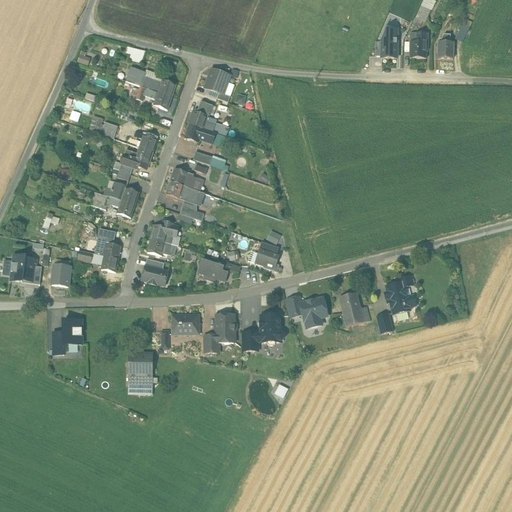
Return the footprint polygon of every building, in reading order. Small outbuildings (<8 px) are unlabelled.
[(431,10),(422,6),(416,19),(415,19),(412,26),(414,27),(417,20),(425,24),(431,10)] [(470,28),(461,23),(458,29),(461,31),(456,40),(462,43),(470,28)] [(395,34),(387,34),(387,41),(382,41),(382,57),(382,59),(396,59),(397,42),(395,42),(395,34)] [(428,34),(416,34),(416,43),(410,43),(410,59),(426,60),(426,44),(428,44),(428,34)] [(454,44),(438,43),(438,60),(453,60),(454,44)] [(127,47),(125,54),(132,56),(131,61),(142,64),(145,51),(127,47)] [(145,74),(131,69),(127,83),(140,87),(143,78),(145,74)] [(229,77),(212,71),(206,90),(219,94),(223,96),(223,95),(229,77)] [(176,86),(162,81),(161,84),(143,78),(140,87),(147,90),(172,99),(176,86)] [(139,90),(133,88),(130,98),(142,102),(144,97),(147,90),(140,88),(139,90)] [(172,99),(147,90),(144,97),(156,100),(154,107),(167,111),(172,99)] [(223,96),(219,94),(217,100),(228,104),(230,98),(223,95),(223,96)] [(244,105),(246,96),(238,94),(236,103),(244,105)] [(197,114),(194,113),(189,125),(205,131),(212,134),(214,129),(206,125),(209,116),(210,116),(213,107),(201,103),(197,114)] [(101,136),(106,123),(103,123),(104,120),(95,117),(92,124),(96,125),(95,128),(99,130),(97,135),(101,136)] [(118,128),(106,123),(101,136),(114,140),(118,128)] [(189,125),(185,139),(199,144),(201,140),(212,144),(216,134),(212,134),(205,131),(189,125)] [(157,141),(144,136),(142,140),(139,149),(153,154),(157,141)] [(153,154),(139,149),(135,162),(149,166),(153,154)] [(213,158),(196,153),(193,161),(210,166),(213,158)] [(225,162),(213,158),(210,166),(223,171),(225,162)] [(133,169),(121,165),(119,172),(131,175),(133,169)] [(208,170),(197,165),(195,171),(206,175),(208,170)] [(193,176),(175,170),(170,183),(192,190),(196,181),(191,179),(193,176)] [(131,175),(119,172),(117,178),(128,182),(131,175)] [(127,187),(116,183),(113,191),(110,198),(135,207),(139,194),(126,189),(127,187)] [(192,190),(170,183),(166,196),(185,202),(197,206),(202,194),(192,190)] [(113,191),(107,189),(104,196),(110,198),(113,191)] [(104,196),(95,193),(91,206),(106,211),(108,205),(107,205),(110,198),(104,196)] [(110,198),(107,205),(108,205),(119,209),(117,215),(131,219),(135,207),(110,198)] [(185,202),(182,208),(197,213),(197,206),(185,202)] [(180,215),(193,220),(202,223),(204,215),(197,213),(182,208),(180,215)] [(58,224),(59,218),(47,215),(44,228),(49,229),(51,223),(58,224)] [(193,220),(180,215),(178,222),(191,226),(193,220)] [(167,230),(154,227),(150,240),(169,245),(171,246),(174,237),(176,238),(178,229),(172,227),(173,225),(168,224),(167,230)] [(115,234),(101,231),(96,256),(118,261),(121,247),(113,246),(115,234)] [(277,244),(281,235),(271,231),(267,240),(277,244)] [(169,245),(150,240),(147,254),(162,257),(163,255),(166,255),(169,245)] [(279,249),(262,243),(260,249),(261,249),(276,254),(277,255),(279,249)] [(171,246),(169,245),(166,255),(174,257),(176,247),(171,246)] [(276,254),(261,249),(261,251),(260,251),(255,265),(264,268),(263,269),(277,273),(279,266),(277,265),(279,257),(275,256),(276,254)] [(239,259),(238,251),(229,252),(230,260),(239,259)] [(93,255),(79,252),(78,260),(91,263),(93,255)] [(96,256),(93,255),(91,263),(93,263),(94,263),(103,265),(101,271),(116,274),(118,261),(96,256)] [(37,261),(25,260),(25,258),(14,257),(13,265),(12,265),(11,273),(12,274),(11,282),(22,283),(23,282),(32,283),(34,267),(36,268),(37,261)] [(165,264),(147,260),(145,268),(163,272),(165,264)] [(222,268),(202,262),(198,274),(206,277),(205,279),(215,283),(216,280),(226,283),(228,275),(226,274),(228,270),(222,268)] [(240,268),(223,262),(222,268),(228,270),(238,274),(240,268)] [(51,287),(71,288),(71,266),(51,266),(51,287)] [(163,272),(145,268),(142,281),(149,283),(148,285),(157,287),(157,285),(165,287),(168,273),(163,272)] [(401,283),(386,287),(388,295),(389,298),(386,299),(386,300),(387,304),(390,304),(391,309),(393,316),(411,312),(410,308),(416,307),(414,297),(411,298),(409,287),(413,286),(411,277),(401,280),(401,283)] [(39,284),(26,284),(26,295),(39,296),(39,284)] [(357,294),(339,299),(346,328),(364,324),(360,309),(357,294)] [(329,319),(325,297),(301,301),(301,297),(286,299),(289,320),(302,318),(304,331),(323,327),(322,320),(329,319)] [(366,308),(360,309),(364,324),(370,322),(366,308)] [(388,315),(376,318),(380,336),(393,332),(388,315)] [(234,325),(234,316),(216,317),(217,337),(217,345),(235,344),(235,333),(237,331),(237,327),(235,325),(234,325)] [(199,317),(173,317),(173,336),(199,335),(199,317)] [(281,334),(280,317),(262,317),(262,323),(260,323),(260,330),(262,330),(262,335),(258,335),(258,343),(262,343),(262,344),(267,344),(267,345),(269,347),(273,347),(276,345),(275,344),(281,344),(281,342),(282,342),(284,339),(284,337),(282,334),(281,334)] [(82,346),(81,322),(64,322),(64,346),(82,346)] [(258,334),(243,334),(243,352),(258,352),(258,343),(258,335),(258,334)] [(217,345),(217,337),(205,337),(205,355),(217,355),(217,345)] [(66,353),(66,356),(83,357),(83,346),(78,346),(78,353),(66,353)] [(153,355),(129,355),(128,385),(153,386),(153,355)] [(284,399),(288,390),(279,385),(275,395),(284,399)]
